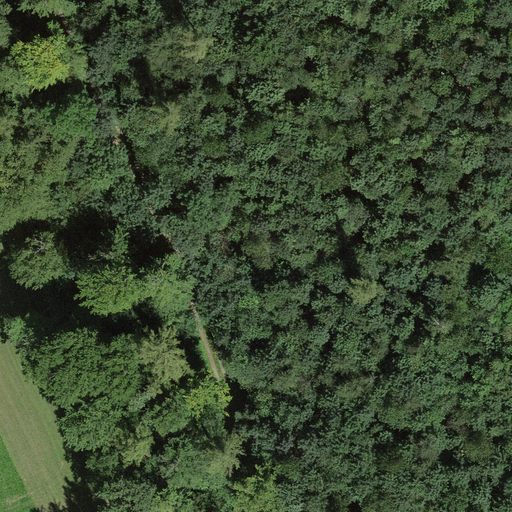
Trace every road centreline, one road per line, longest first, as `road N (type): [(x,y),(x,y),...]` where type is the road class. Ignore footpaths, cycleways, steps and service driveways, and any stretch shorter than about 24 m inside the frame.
road 1 (track): [(45,0),(206,315),(229,400),(244,511)]
road 2 (track): [(132,511),(0,229)]
